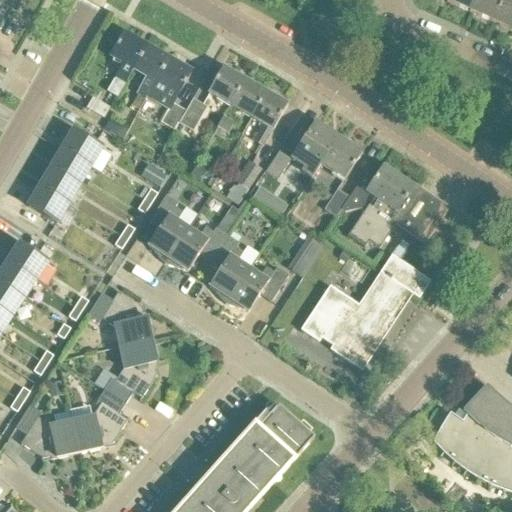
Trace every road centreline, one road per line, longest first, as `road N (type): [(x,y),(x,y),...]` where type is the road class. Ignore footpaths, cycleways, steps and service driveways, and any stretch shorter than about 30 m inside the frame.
road 1 (unclassified): [(511,204),(184,0)]
road 2 (residential): [(369,439),(511,281)]
road 3 (residential): [(248,354),(106,511)]
road 4 (tertiary): [(0,162),(92,0)]
road 5 (residential): [(248,354),(124,271)]
road 6 (residential): [(369,439),(248,354)]
road 7 (residential): [(388,16),(511,71)]
